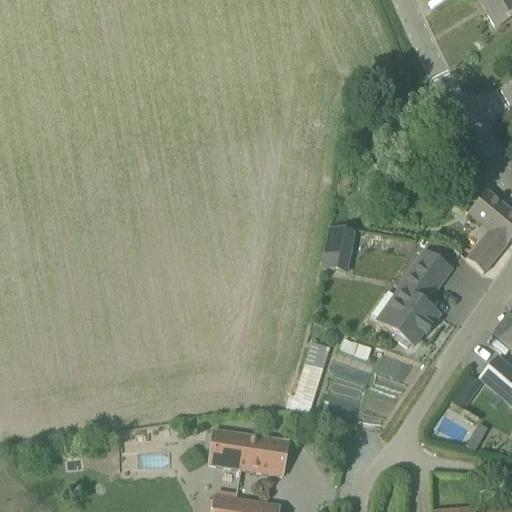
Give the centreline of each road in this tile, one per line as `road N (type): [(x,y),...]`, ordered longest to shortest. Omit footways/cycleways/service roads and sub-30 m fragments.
road 1 (residential): [(511,479),(404,455),(413,424),(511,277)]
road 2 (unclassified): [(464,126),(402,0)]
